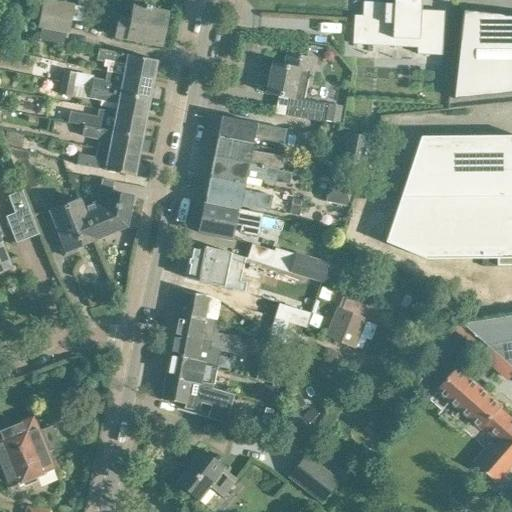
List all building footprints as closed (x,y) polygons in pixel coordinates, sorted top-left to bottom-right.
[(45,0),(43,13),(41,26),(43,27),(66,31),(69,32),(73,5),(45,0)] [(416,54),(441,56),(443,11),(420,10),(420,0),(393,0),(393,4),(385,4),(385,3),(363,2),(362,17),(354,16),(352,44),(357,45),(357,36),(400,39),(399,47),(417,48),(416,54)] [(119,18),(115,37),(160,46),(166,13),(149,10),(150,6),(145,5),(144,8),(143,8),(133,7),(130,20),(119,18)] [(511,92),(511,16),(472,12),(462,11),(462,15),(453,98),(511,92)] [(64,33),(41,29),(39,42),(62,46),(64,33)] [(153,82),(157,62),(98,50),(96,60),(104,62),(103,66),(108,67),(107,73),(153,82)] [(311,59),(302,57),(286,54),(284,66),(272,64),(266,94),(288,98),(284,116),(322,123),(326,104),(303,99),(307,81),(311,59)] [(60,83),(73,86),(75,77),(76,73),(63,70),(60,83)] [(92,80),(90,89),(149,100),(153,82),(107,73),(105,82),(92,80)] [(60,83),(58,93),(72,96),(73,86),(60,83)] [(146,119),(149,100),(90,89),(73,86),(90,89),(88,99),(116,104),(115,112),(100,109),(99,110),(146,119)] [(327,104),(323,122),(338,125),(342,107),(327,104)] [(70,111),(68,122),(84,125),(84,126),(142,138),(146,119),(99,110),(98,116),(70,111)] [(220,117),(216,138),(252,145),(253,138),(282,144),(285,130),(220,117)] [(138,157),(142,138),(84,126),(82,137),(98,140),(97,149),(138,157)] [(0,140),(3,145),(5,144),(22,147),(24,136),(6,131),(5,135),(0,130),(0,140)] [(350,135),(345,162),(359,165),(364,137),(350,135)] [(511,136),(420,137),(401,198),(511,197),(511,136)] [(216,138),(212,158),(277,169),(279,157),(250,152),(252,145),(216,138)] [(22,147),(5,144),(25,189),(38,184),(27,159),(28,155),(36,156),(37,153),(22,147)] [(134,177),(138,157),(97,149),(96,158),(78,155),(76,165),(134,177)] [(212,158),(209,177),(245,184),(244,185),(259,188),(260,180),(274,183),(277,169),(212,158)] [(402,171),(391,167),(383,192),(395,193),(402,171)] [(209,177),(203,203),(239,209),(240,205),(268,210),(272,195),(244,190),(244,185),(245,184),(209,177)] [(96,204),(80,210),(92,240),(94,240),(93,239),(125,226),(131,197),(111,193),(113,182),(101,180),(96,204)] [(331,180),(327,201),(347,206),(353,186),(331,180)] [(14,212),(5,215),(15,242),(38,234),(21,189),(8,194),(14,212)] [(292,197),(289,212),(298,214),(301,199),(292,197)] [(511,197),(401,198),(387,243),(422,260),(481,259),(496,258),(496,266),(511,265),(511,197)] [(49,211),(53,220),(48,222),(54,235),(63,257),(78,251),(76,247),(92,240),(80,210),(76,200),(49,211)] [(203,203),(197,233),(230,239),(233,225),(243,227),(242,231),(256,234),(260,213),(239,209),(203,203)] [(0,271),(10,268),(0,243),(0,271)] [(191,244),(185,278),(204,282),(217,285),(244,290),(246,283),(239,281),(245,258),(224,251),(211,248),(191,244)] [(249,248),(246,259),(258,263),(269,266),(289,273),(322,283),(328,264),(295,254),(274,248),(273,254),(249,248)] [(258,263),(246,259),(240,279),(253,282),(258,263)] [(322,286),(317,299),(327,302),(327,301),(332,289),(322,286)] [(182,291),(177,316),(193,319),(194,316),(205,318),(205,317),(217,319),(220,302),(210,297),(182,291)] [(354,349),(366,321),(379,326),(385,313),(345,297),(340,310),(336,308),(324,337),(354,349)] [(279,298),(274,313),(306,322),(310,307),(279,298)] [(177,316),(173,335),(211,342),(210,347),(243,356),(251,358),(253,348),(248,347),(249,343),(239,341),(241,331),(232,329),(231,336),(214,332),(217,319),(205,317),(205,318),(194,316),(193,319),(177,316)] [(511,316),(463,324),(489,346),(511,366),(511,316)] [(275,318),(272,327),(284,332),(287,321),(275,318)] [(248,322),(246,332),(248,333),(257,336),(260,326),(251,323),(248,322)] [(266,342),(280,347),(286,333),(272,327),(266,342)] [(173,335),(170,353),(186,356),(185,359),(196,361),(196,362),(202,364),(202,366),(216,369),(219,351),(243,356),(210,347),(211,342),(173,335)] [(170,353),(165,374),(182,377),(182,380),(192,382),(193,380),(213,384),(216,369),(202,366),(202,364),(196,362),(196,361),(185,359),(186,356),(170,353)] [(267,381),(281,385),(285,368),(271,364),(267,381)] [(459,367),(445,382),(438,391),(482,430),(484,428),(500,441),(478,466),(498,482),(511,466),(511,417),(501,409),(503,407),(459,367)] [(165,374),(160,400),(185,404),(184,409),(198,412),(201,403),(205,405),(210,406),(207,419),(225,424),(229,409),(217,405),(221,393),(233,396),(233,395),(212,389),(213,384),(193,380),(192,382),(182,380),(182,377),(165,374)] [(264,384),(261,399),(275,402),(279,388),(264,384)] [(400,391),(395,398),(404,404),(409,398),(400,391)] [(299,393),(288,399),(295,411),(306,405),(299,393)] [(311,408),(302,418),(316,431),(325,421),(311,408)] [(0,429),(0,471),(7,488),(54,469),(46,451),(59,446),(51,427),(39,432),(32,416),(0,429)] [(176,484),(191,496),(198,501),(209,487),(221,497),(236,479),(223,469),(224,468),(199,448),(187,462),(190,465),(176,484)] [(305,453),(286,476),(320,503),(338,480),(305,453)]
